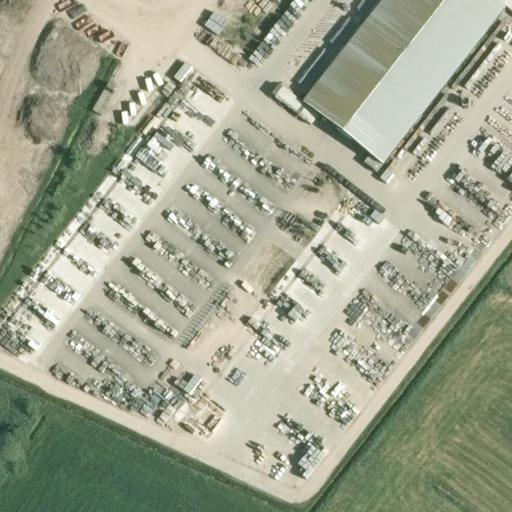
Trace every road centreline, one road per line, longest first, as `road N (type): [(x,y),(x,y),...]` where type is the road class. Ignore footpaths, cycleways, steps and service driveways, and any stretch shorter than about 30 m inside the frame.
road 1 (unknown): [(406,196),(250,413),(212,451),(184,450),(44,380)]
road 2 (unknown): [(44,380),(129,246),(251,89)]
road 3 (unknown): [(251,89),(406,196)]
road 4 (unknown): [(511,66),(406,196)]
